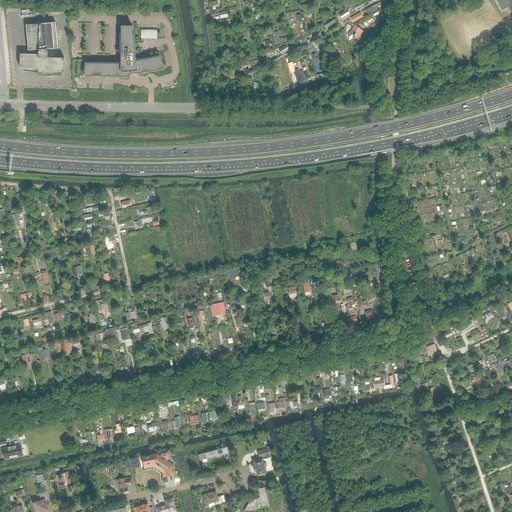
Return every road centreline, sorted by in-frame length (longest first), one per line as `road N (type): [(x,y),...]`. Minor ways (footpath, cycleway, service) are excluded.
road 1 (trunk): [(0,158),(142,167),(247,163),(384,143),(511,109)]
road 2 (trunk): [(511,95),(281,146),(128,154),(0,145)]
road 3 (unclassified): [(0,420),(409,333)]
road 4 (track): [(332,353),(327,332),(0,400)]
road 5 (unclassified): [(203,107),(0,104)]
road 6 (residential): [(70,511),(231,476),(238,482)]
